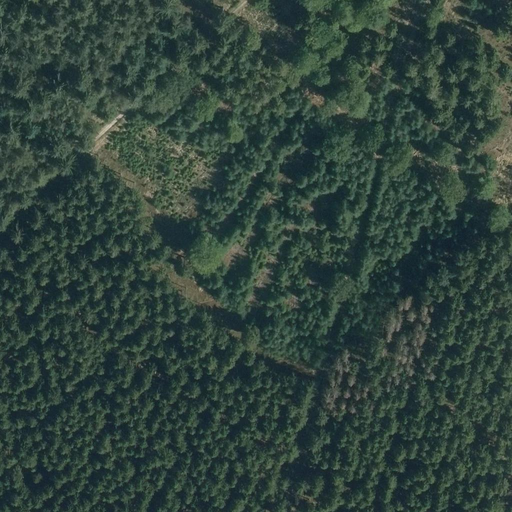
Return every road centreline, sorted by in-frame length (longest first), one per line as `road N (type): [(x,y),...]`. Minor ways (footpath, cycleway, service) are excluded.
road 1 (track): [(416,0),(296,466)]
road 2 (track): [(0,224),(246,0)]
